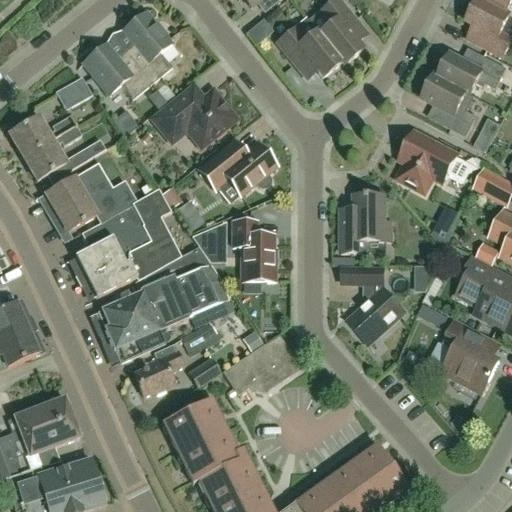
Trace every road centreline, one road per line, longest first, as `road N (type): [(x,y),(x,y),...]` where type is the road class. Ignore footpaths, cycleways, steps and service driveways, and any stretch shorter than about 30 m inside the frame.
road 1 (tertiary): [(148,511),(0,209)]
road 2 (residential): [(370,397),(308,327),(307,140)]
road 3 (residential): [(307,140),(345,120),(385,76),(430,0)]
road 4 (residential): [(307,140),(189,0)]
road 5 (residential): [(0,91),(118,0)]
road 6 (residential): [(468,500),(370,397)]
